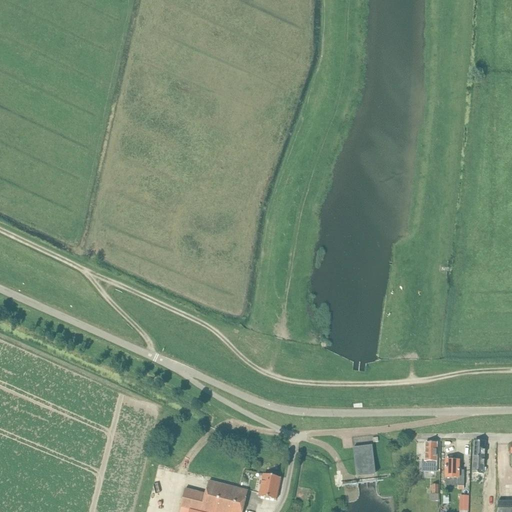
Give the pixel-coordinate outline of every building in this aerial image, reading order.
[(484,458),(485,442),(474,442),(473,458),(484,458)] [(425,462),(422,462),(422,468),(422,472),(436,472),(436,468),(436,454),(436,444),(425,443),(425,453),(425,462)] [(356,475),(358,475),(375,473),(372,446),(353,448),(354,458),(356,475)] [(483,475),(484,458),(473,458),(472,474),(483,475)] [(462,471),(458,471),(458,461),(446,461),(445,478),(445,486),(463,487),(464,471),(462,471)] [(276,501),(281,479),(263,475),(259,497),(276,501)] [(179,511),(242,511),(245,501),(248,491),(209,482),(205,495),(185,490),(182,499),(180,507),(181,507),(179,511)] [(469,500),(478,500),(478,486),(469,486),(469,500)] [(459,496),(459,511),(468,511),(468,496),(459,496)] [(497,511),(511,511),(511,502),(497,503),(497,511)]
